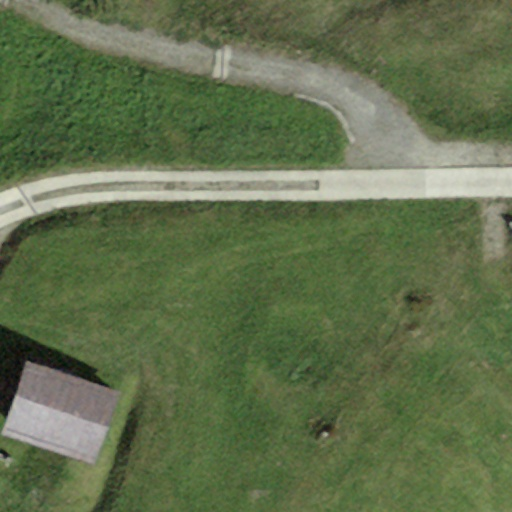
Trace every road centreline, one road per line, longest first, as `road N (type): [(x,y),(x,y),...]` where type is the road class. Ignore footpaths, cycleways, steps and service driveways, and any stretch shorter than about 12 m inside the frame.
road 1 (track): [(0,215),(94,186),(511,187)]
road 2 (track): [(402,185),(390,126),(369,100),(318,76),(82,32),(18,0)]
